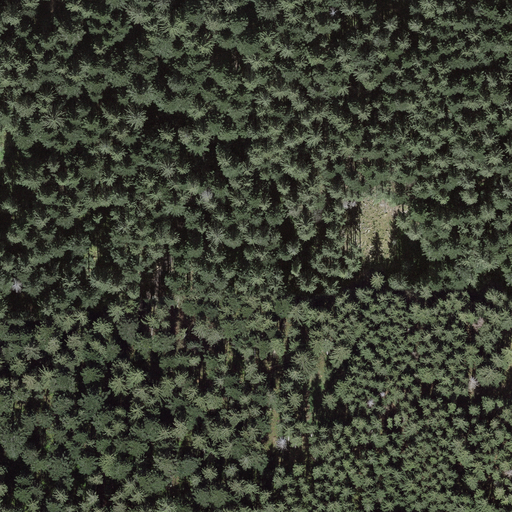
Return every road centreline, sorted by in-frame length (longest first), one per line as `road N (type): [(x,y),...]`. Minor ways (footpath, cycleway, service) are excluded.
road 1 (track): [(103,511),(96,460),(119,351),(171,254),(253,0)]
road 2 (track): [(483,0),(472,107),(481,184),(511,249)]
